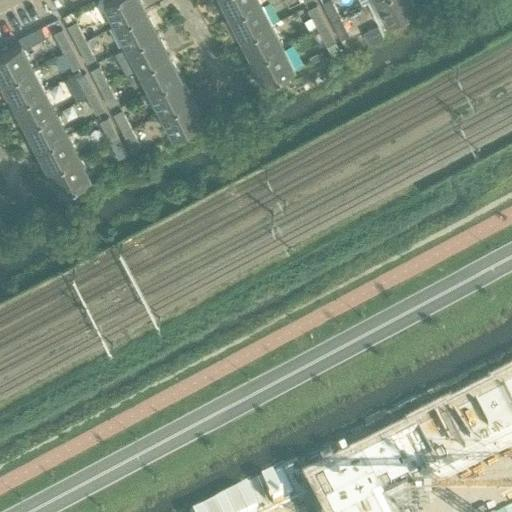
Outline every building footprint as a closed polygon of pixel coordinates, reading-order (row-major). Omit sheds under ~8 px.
[(116,24),(146,9),(141,0),(108,0),(105,2),(116,24)] [(223,0),(232,16),(262,1),(260,0),(223,0)] [(331,21),(340,16),(332,0),(327,0),(322,3),(331,21)] [(414,0),(376,0),(387,20),(417,5),(414,0)] [(243,39),(273,24),(262,1),(232,16),(243,39)] [(317,28),(326,24),(317,5),(308,10),(317,28)] [(128,46),(157,31),(146,9),(116,24),(128,46)] [(341,40),(350,35),(340,16),(331,21),(341,40)] [(77,45),(86,41),(77,22),(67,27),(77,45)] [(254,61),(284,46),(273,24),(243,39),(254,61)] [(327,46),(336,42),(326,24),(317,28),(327,46)] [(21,45),(0,55),(0,72),(4,81),(34,66),(25,49),(46,38),(42,29),(41,27),(18,38),(19,40),(21,45)] [(380,38),(375,27),(374,27),(363,33),(369,44),(380,38)] [(63,52),(72,48),(63,29),(54,34),(63,52)] [(139,68),(169,53),(157,31),(128,46),(139,68)] [(86,41),(77,45),(87,64),(96,59),(86,41)] [(266,83),(295,68),(284,46),(254,61),(266,83)] [(73,71),(82,66),(72,48),(63,52),(73,71)] [(151,91),(180,75),(169,53),(139,68),(151,91)] [(16,104),(45,89),(34,66),(4,81),(16,104)] [(109,85),(104,74),(100,66),(91,71),(100,89),(109,85)] [(86,96),(95,92),(86,73),(77,78),(86,96)] [(162,113),(192,97),(180,75),(151,91),(162,113)] [(109,85),(100,89),(110,108),(119,103),(109,85)] [(27,126),(57,111),(45,89),(16,104),(27,126)] [(96,115),(105,110),(95,92),(86,96),(96,115)] [(195,124),(203,120),(192,97),(162,113),(174,135),(195,124)] [(123,133),(132,128),(122,110),(113,115),(123,133)] [(39,148),(68,133),(57,111),(27,126),(39,148)] [(109,140),(118,136),(108,117),(100,122),(109,140)] [(142,147),(132,129),(132,128),(123,133),(133,152),(142,147)] [(50,171),(79,156),(68,133),(39,148),(50,171)] [(119,159),(128,154),(118,136),(109,140),(119,159)] [(61,193),(91,178),(79,156),(50,171),(61,193)] [(314,490),(324,511),(391,511),(478,469),(511,451),(511,387),(508,389),(500,393),(501,395),(448,421),(447,420),(435,426),(416,436),(417,437),(390,450),(363,464),(330,481),(327,482),(315,488),(315,489),(314,489),(314,490)]
